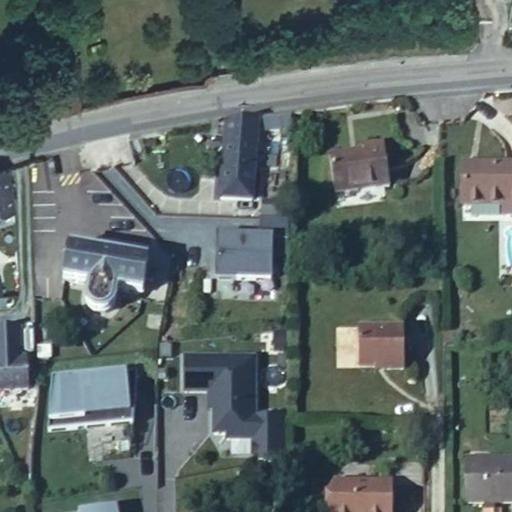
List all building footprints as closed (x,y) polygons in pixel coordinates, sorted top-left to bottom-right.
[(0,127),(80,110),(78,94),(0,111),(0,127)] [(250,200),(256,146),(257,118),(227,123),(225,134),(221,199),(250,200)] [(389,185),(383,143),(363,147),(363,152),(329,157),(334,194),(389,185)] [(511,214),(511,164),(482,164),(483,171),(463,171),(463,205),(504,205),(504,215),(511,214)] [(0,212),(12,209),(5,169),(0,171),(0,212)] [(289,202),(262,201),(261,219),(289,220),(289,202)] [(289,220),(261,219),(259,219),(259,238),(253,238),(253,240),(240,240),(240,238),(219,237),(218,279),(272,280),(272,256),(288,256),(289,220)] [(142,294),(148,262),(69,249),(64,280),(89,285),(87,300),(86,301),(87,303),(87,305),(90,309),(92,312),(98,314),(101,314),(105,313),(109,312),(111,309),(113,306),(115,302),(117,289),(142,294)] [(404,370),(404,327),(359,327),(359,368),(377,367),(387,368),(387,370),(404,370)] [(0,328),(0,390),(27,389),(25,357),(21,357),(19,328),(0,328)] [(285,333),(273,334),(275,351),(286,350),(285,333)] [(254,358),(185,359),(185,393),(209,393),(214,402),(214,435),(226,435),(226,440),(254,440),(254,358)] [(137,373),(52,381),(47,432),(132,424),(137,373)] [(282,421),(254,421),(254,464),(282,460),(282,421)] [(511,503),(511,459),(464,461),(465,504),(511,503)] [(390,511),(392,483),(335,483),(334,511),(390,511)]
